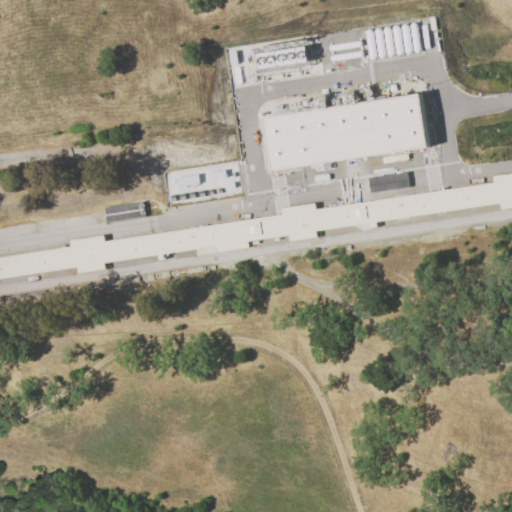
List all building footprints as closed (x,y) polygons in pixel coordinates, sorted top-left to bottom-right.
[(259,54),(310,46),(313,61),(261,69),(259,54)] [(267,118),(424,93),(433,148),(276,172),(267,118)] [(315,97),(316,109),(328,107),(326,95),(315,97)] [(511,173),(491,177),(492,184),(314,211),(313,205),(278,210),(279,216),(103,243),(102,237),(66,242),(67,248),(0,258),(0,279),(191,251),(192,257),(247,249),(246,243),(284,237),(285,242),(314,238),(313,232),(360,225),(360,231),(375,229),(374,223),(497,205),(498,210),(511,208),(511,173)] [(143,217),(141,202),(103,206),(104,221),(143,217)]
